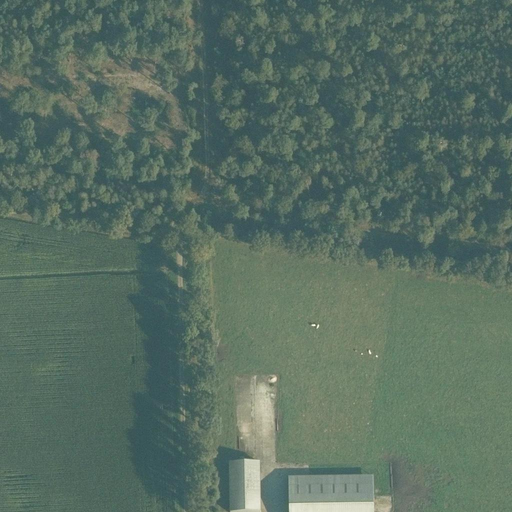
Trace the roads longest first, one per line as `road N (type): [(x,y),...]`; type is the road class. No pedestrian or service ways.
road 1 (track): [(0,213),(178,240),(187,209),(207,203),(199,0)]
road 2 (track): [(207,203),(511,254)]
road 3 (track): [(185,461),(178,240)]
